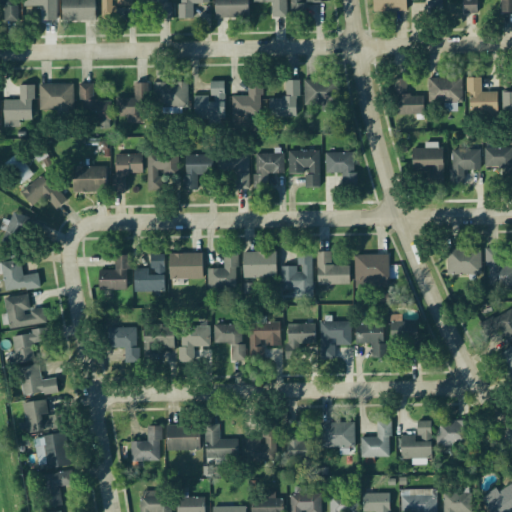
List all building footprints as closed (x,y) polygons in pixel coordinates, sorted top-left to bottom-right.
[(17,0),(0,0),(0,10),(3,10),(3,23),(17,23),(17,0)] [(55,0),(24,0),(24,8),(42,8),(42,22),(55,22),(55,0)] [(62,0),(62,20),(95,20),(95,0),(62,0)] [(132,7),(132,0),(101,0),(101,20),(115,20),(115,7),(132,7)] [(156,3),(156,19),(169,19),(169,0),(139,0),(139,3),(156,3)] [(208,0),(179,0),(179,19),(193,19),(193,5),(208,5),(208,0)] [(247,0),(214,0),(214,19),(247,19),(247,0)] [(285,19),(285,0),(253,0),(253,5),(271,5),(271,19),(285,19)] [(321,4),(321,0),(290,0),(290,17),(305,17),(305,4),(321,4)] [(405,12),(405,0),(374,0),(374,12),(405,12)] [(429,1),(430,13),(442,13),(441,0),(411,0),(411,1),(429,1)] [(475,0),(462,0),(462,14),(475,14),(475,0)] [(511,0),(500,0),(500,14),(511,14),(511,0)] [(394,79),(394,116),(423,116),(423,97),(406,97),(406,79),(394,79)] [(428,79),(428,105),(461,105),(461,79),(428,79)] [(496,93),(481,93),(481,79),(467,79),(467,114),(496,114),(496,93)] [(304,81),(304,110),(337,110),(337,81),(304,81)] [(268,117),(299,117),(299,82),(285,82),(285,99),(268,99),(268,117)] [(187,83),(153,83),(153,109),(187,109),(187,83)] [(224,122),(224,83),(210,83),(211,97),(194,97),(194,122),(224,122)] [(232,97),(232,117),(261,117),(261,83),(248,83),(248,97),(232,97)] [(148,84),(134,84),(134,100),(115,100),(115,117),(148,117),(148,84)] [(79,85),(79,121),(99,121),(99,128),(110,128),(110,102),(93,103),(93,85),(79,85)] [(3,124),(33,125),(33,86),(19,86),(19,102),(3,101),(3,124)] [(39,111),(73,111),(73,86),(39,86),(39,111)] [(511,93),(501,93),(501,116),(511,116),(511,93)] [(511,149),(484,149),(484,168),(504,168),(504,180),(511,180),(511,149)] [(442,150),(411,150),(411,172),(442,172),(442,150)] [(450,151),(450,186),(463,186),(463,171),(479,171),(479,151),(450,151)] [(319,152),(288,152),(288,174),(305,174),(305,189),(319,189),(319,152)] [(218,174),(235,174),(235,190),(249,190),(249,153),(218,153),(218,174)] [(147,154),(147,193),(161,193),(161,176),(178,176),(178,154),(147,154)] [(325,173),(342,173),(342,190),(356,190),(356,154),(325,154),(325,173)] [(142,176),(142,155),(114,155),(114,192),(125,192),(125,176),(142,176)] [(284,175),(284,155),(254,155),(254,191),(268,191),(268,175),(284,175)] [(213,176),(213,156),(184,156),(184,191),(197,191),(197,176),(213,176)] [(72,168),(72,193),(105,193),(105,168),(72,168)] [(66,202),(43,175),(20,195),(31,208),(44,197),(56,211),(66,202)] [(0,241),(17,250),(32,222),(15,213),(0,241)] [(486,287),(511,287),(511,266),(499,266),(499,249),(485,250),(486,287)] [(447,276),(480,276),(480,250),(447,250),(447,276)] [(243,280),(275,280),(275,253),(243,253),(243,280)] [(312,290),(312,253),(298,253),(298,268),(281,268),(281,290),(312,290)] [(317,285),(348,285),(348,267),(331,267),(331,253),(317,253),(317,285)] [(202,280),(202,255),(169,255),(169,280),(202,280)] [(208,290),(237,290),(237,255),(223,255),(223,270),(208,270),(208,290)] [(98,271),(98,292),(127,292),(127,256),(115,256),(115,271),(98,271)] [(354,256),(354,281),(387,281),(387,256),(354,256)] [(164,293),(164,257),(150,257),(150,270),(133,270),(133,293),(164,293)] [(1,264),(4,294),(40,290),(38,275),(22,277),(20,261),(1,264)] [(9,330),(46,325),(44,309),(29,311),(28,296),(5,299),(9,330)] [(511,342),(511,313),(510,310),(485,323),(491,335),(501,329),(509,344),(511,342)] [(420,323),(390,322),(390,349),(405,350),(405,359),(419,359),(420,323)] [(350,347),(350,323),(320,323),(320,361),(334,361),(334,347),(350,347)] [(356,345),(372,345),(372,359),(385,359),(384,323),(355,324),(356,345)] [(262,361),(262,349),(279,349),(279,324),(249,324),(249,361),(262,361)] [(315,325),(285,325),(285,358),(298,358),(298,346),(315,346),(315,325)] [(213,345),(231,345),(231,362),(243,362),(243,326),(213,326),(213,345)] [(173,349),(173,327),(143,328),(143,363),(156,363),(156,350),(173,349)] [(181,349),(208,349),(208,327),(181,327),(181,349)] [(125,349),(125,365),(137,365),(137,329),(107,329),(107,349),(125,349)] [(15,364),(34,361),(32,345),(49,343),(47,331),(11,336),(15,364)] [(511,350),(498,364),(511,377),(511,350)] [(57,394),(55,379),(40,381),(38,366),(19,369),(23,399),(57,394)] [(28,435),(60,429),(58,416),(49,417),(46,400),(22,404),(28,435)] [(400,460),(430,460),(430,422),(417,422),(417,437),(400,437),(400,460)] [(468,422),(436,422),(436,447),(468,447),(468,422)] [(389,423),(376,423),(376,438),(360,438),(360,459),(389,459),(389,423)] [(320,424),(320,449),(353,449),(353,424),(320,424)] [(244,440),(245,463),(275,462),(275,425),(260,425),(261,440),(244,440)] [(238,459),(238,441),(219,441),(219,426),(205,426),(205,459),(238,459)] [(313,439),(299,440),(298,426),(284,426),(285,462),(314,461),(313,439)] [(147,427),(147,443),(131,443),(131,463),(160,463),(160,427),(147,427)] [(166,427),(166,452),(198,452),(198,427),(166,427)] [(38,455),(40,470),(70,466),(65,434),(40,438),(43,454),(38,455)] [(61,507),(60,487),(73,486),(72,473),(40,476),(43,509),(61,507)] [(511,511),(511,488),(485,494),(489,511),(511,511)] [(140,511),(171,511),(171,492),(140,492),(140,511)] [(320,511),(320,495),(290,495),(290,511),(320,511)] [(361,495),(361,511),(391,511),(391,495),(361,495)] [(471,511),(471,495),(442,495),(442,511),(471,511)] [(283,511),(283,499),(275,499),(275,496),(251,497),(251,511),(283,511)] [(357,511),(357,496),(328,496),(328,511),(357,511)] [(435,511),(436,497),(401,496),(401,511),(435,511)] [(177,511),(207,511),(207,498),(177,498),(177,511)]
